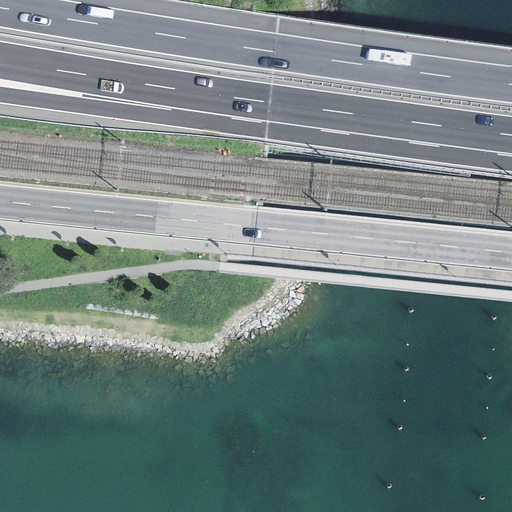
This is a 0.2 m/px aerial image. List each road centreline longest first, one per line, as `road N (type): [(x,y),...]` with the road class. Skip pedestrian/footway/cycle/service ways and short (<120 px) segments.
road 1 (motorway): [(0,60),(511,135)]
road 2 (motorway): [(511,82),(0,8)]
road 3 (primary): [(511,253),(0,201)]
road 4 (motorway): [(0,91),(511,142)]
